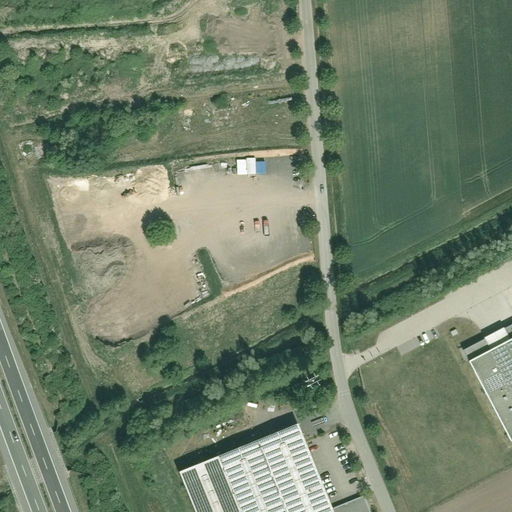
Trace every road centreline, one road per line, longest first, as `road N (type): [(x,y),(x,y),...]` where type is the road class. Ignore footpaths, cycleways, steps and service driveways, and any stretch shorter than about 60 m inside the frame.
road 1 (residential): [(389,511),(341,392),(305,0)]
road 2 (motorway): [(63,511),(0,340)]
